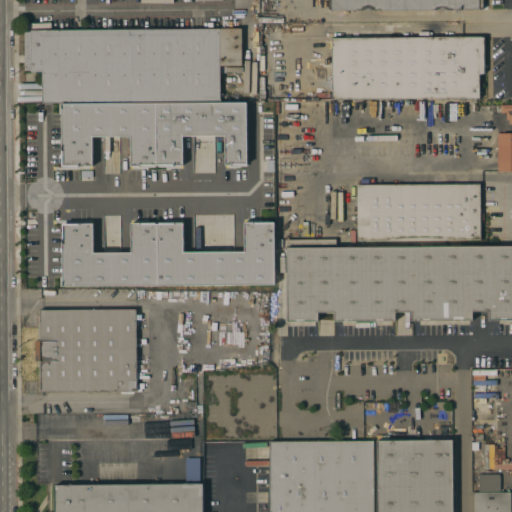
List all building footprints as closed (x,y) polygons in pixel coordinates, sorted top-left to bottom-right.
[(331,11),(330,0),(482,0),(482,9),(331,11)] [(42,103),(42,72),(31,72),(31,70),(24,70),(24,32),(30,32),(30,30),(241,29),(241,65),(219,65),(220,101),(42,103)] [(332,100),(331,81),(324,81),(324,71),(331,71),(331,38),(484,37),(484,74),(481,74),(479,74),(479,99),(332,100)] [(60,104),(60,165),(91,166),(91,136),(129,136),(129,168),(182,165),(181,136),(224,136),(224,165),(247,165),(245,102),(60,104)] [(511,124),(509,124),(509,121),(508,121),(508,114),(500,114),(500,110),(489,110),(488,103),(501,102),(501,105),(511,105),(511,124)] [(488,103),(488,128),(487,128),(487,137),(438,138),(438,135),(434,135),(434,134),(426,134),(426,104),(488,103)] [(497,134),(511,134),(511,171),(497,171),(497,134)] [(195,173),(213,173),(213,165),(195,166),(195,173)] [(357,241),(357,185),(480,184),(480,240),(357,241)] [(32,192),(58,192),(58,207),(63,207),(63,215),(58,215),(58,231),(32,231),(32,192)] [(62,224),(62,285),(272,283),(273,222),(243,222),(243,251),(182,251),(182,222),(130,223),(130,253),(92,253),(92,224),(62,224)] [(511,246),(511,320),(488,320),(488,311),(472,311),(472,320),(411,320),(411,312),(394,312),(394,321),(334,321),(334,312),(317,312),(317,321),(286,322),(286,248),(511,246)] [(40,392),(40,361),(40,342),(39,342),(39,310),(135,309),(136,391),(40,392)] [(485,420),(503,420),(508,420),(508,444),(503,444),(503,451),(490,451),(490,454),(487,454),(485,454),(485,420)] [(452,511),(377,511),(377,441),(452,440),(452,511)] [(269,511),(269,442),(372,441),(372,511),(269,511)] [(471,450),(472,450),(471,442),(478,442),(478,450),(479,450),(479,474),(471,475),(471,450)] [(202,511),(54,511),(54,485),(202,484),(202,511)] [(474,511),(474,493),(510,492),(510,511),(474,511)]
